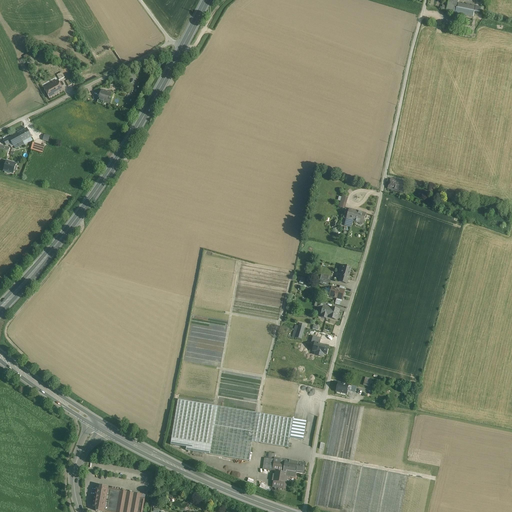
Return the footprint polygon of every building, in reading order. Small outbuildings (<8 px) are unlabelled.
[(475,7),(458,3),(457,8),(456,8),(457,0),(448,0),(447,7),(442,6),(441,9),(453,12),(453,13),(473,17),(475,7)] [(58,81),(55,83),(53,81),(51,83),(52,85),(44,89),(49,99),(64,91),(58,81)] [(135,89),(129,87),(127,93),(133,95),(135,89)] [(114,95),(101,90),(98,100),(104,102),(110,104),(114,95)] [(27,129),(4,142),(6,145),(9,144),(11,148),(13,146),(13,147),(22,142),(31,137),(27,129)] [(31,137),(22,142),(24,145),(33,141),(31,137)] [(44,147),(33,144),(31,150),(42,153),(44,147)] [(10,148),(0,145),(0,156),(7,159),(10,148)] [(16,165),(6,162),(4,171),(13,174),(16,165)] [(403,183),(391,180),(388,189),(398,192),(402,193),(405,184),(403,183)] [(339,201),(338,207),(345,208),(347,197),(338,196),(337,201),(339,201)] [(358,212),(348,209),(348,210),(347,215),(346,219),(352,221),(355,222),(358,212)] [(366,214),(358,212),(355,222),(363,224),(366,214)] [(351,268),(343,266),(339,282),(347,284),(351,268)] [(319,284),(329,286),(330,280),(328,280),(329,275),(321,274),(319,284)] [(339,289),(332,287),(331,290),(326,289),(324,296),(329,297),(342,301),(345,291),(339,289)] [(326,303),(318,300),(317,307),(323,309),(324,306),(325,307),(326,303)] [(339,310),(331,308),(330,308),(325,307),(324,306),(323,309),(321,316),(322,316),(322,317),(326,319),(327,317),(328,318),(337,320),(339,310)] [(304,328),(295,326),(292,337),(301,340),(304,328)] [(322,341),(315,339),(316,336),(310,334),(310,336),(306,349),(307,349),(306,352),(311,353),(312,351),(313,349),(321,351),(320,354),(324,355),(325,352),(328,353),(330,343),(322,341)] [(352,387),(339,383),(336,392),(346,395),(347,392),(350,393),(350,392),(352,387)] [(186,451),(209,455),(218,407),(178,400),(171,445),(187,448),(186,451)] [(293,419),(218,407),(209,455),(249,461),(252,442),(288,448),(290,438),(293,419)] [(306,422),(293,419),(290,438),(303,441),(306,422)] [(285,460),(276,459),(275,459),(274,460),(268,459),(264,458),(263,470),(275,472),(275,471),(286,473),(286,471),(283,471),(285,461),(285,460)] [(305,464),(285,461),(283,471),(286,471),(286,473),(285,476),(288,477),(295,478),(296,473),(304,474),(305,464)] [(286,473),(275,471),(275,472),(274,481),(284,483),(285,476),(286,473)] [(284,483),(274,481),(273,481),(272,487),(285,489),(288,477),(285,476),(284,483)] [(108,487),(100,486),(100,489),(97,489),(93,508),(96,508),(96,511),(99,511),(103,511),(107,491),(108,487)] [(110,492),(107,491),(103,511),(142,511),(145,499),(141,498),(141,494),(118,490),(119,489),(111,487),(110,492)]
